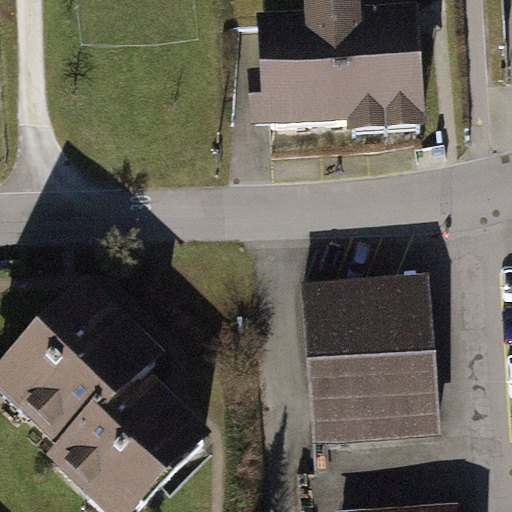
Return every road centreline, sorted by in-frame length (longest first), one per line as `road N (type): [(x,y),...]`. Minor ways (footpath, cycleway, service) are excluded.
road 1 (residential): [(481,196),(0,221)]
road 2 (residential): [(481,196),(502,511)]
road 3 (track): [(46,220),(29,0)]
